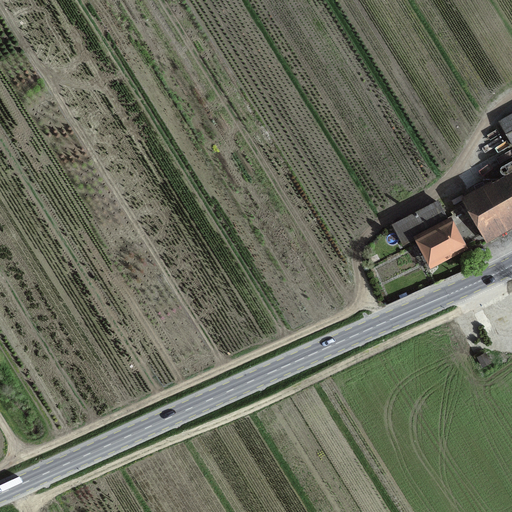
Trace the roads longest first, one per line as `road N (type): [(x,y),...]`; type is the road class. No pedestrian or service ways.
road 1 (primary): [(0,494),(511,266)]
road 2 (track): [(28,511),(45,497),(458,313),(463,290)]
road 3 (track): [(364,306),(22,458)]
road 4 (track): [(511,104),(492,114),(447,181),(365,237),(355,263),(364,306)]
